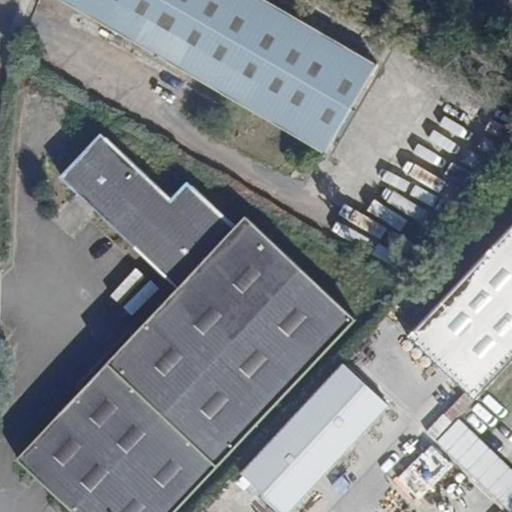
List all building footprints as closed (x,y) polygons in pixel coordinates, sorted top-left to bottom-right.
[(376,62),(268,0),(64,0),(316,145),(301,172),(307,175),(322,148),(325,150),(336,131),(341,134),(355,109),(350,106),(376,62)] [(251,216),(243,224),(241,226),(213,199),(193,181),(191,182),(176,198),(107,132),(66,176),(85,193),(87,191),(102,205),(100,208),(140,246),(138,247),(182,288),(141,332),(136,327),(127,337),(132,341),(119,355),(93,382),(88,377),(79,387),(83,392),(22,457),(80,511),(176,511),(252,433),(360,319),(341,301),(251,216)] [(87,191),(85,193),(100,208),(102,205),(87,191)] [(511,362),(511,229),(412,334),(478,398),(511,362)] [(288,511),(392,404),(343,360),(242,471),(282,511),(288,511)] [(437,441),(511,511),(511,468),(470,427),(488,407),(478,398),(437,441)]
